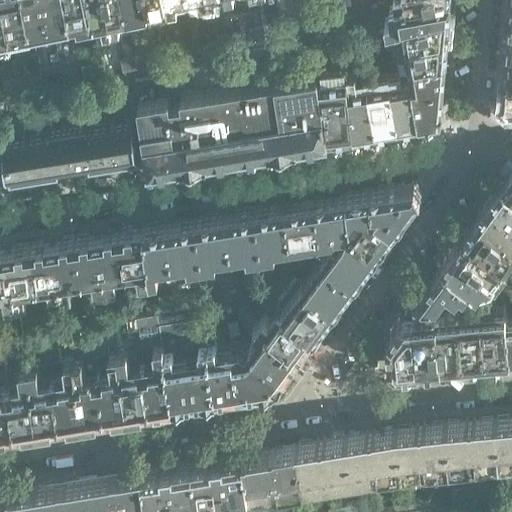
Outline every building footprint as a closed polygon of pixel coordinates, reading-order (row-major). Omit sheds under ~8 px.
[(0,0),(0,30),(11,28),(5,0),(0,0)] [(25,0),(5,0),(11,28),(30,24),(25,0)] [(51,20),(46,0),(25,0),(30,24),(51,20)] [(71,16),(67,0),(46,0),(51,20),(71,16)] [(92,14),(88,0),(67,0),(71,16),(79,14),(79,16),(92,14)] [(112,22),(107,0),(88,0),(92,14),(102,12),(104,24),(112,22)] [(127,7),(125,0),(107,0),(112,22),(120,21),(117,9),(127,7)] [(169,6),(167,0),(158,0),(160,8),(169,6)] [(288,39),(280,0),(262,0),(263,5),(231,12),(234,27),(266,20),(271,42),(288,39)] [(370,24),(367,6),(365,0),(314,0),(321,33),(342,29),(370,24)] [(450,6),(450,0),(397,0),(399,7),(386,10),(388,20),(450,6)] [(383,21),(379,4),(370,5),(373,23),(383,21)] [(448,30),(450,6),(388,20),(390,30),(403,28),(405,37),(448,30)] [(354,129),(354,128),(347,65),(342,29),(321,33),(319,33),(320,44),(321,67),(329,132),(354,129)] [(448,30),(405,37),(399,38),(401,47),(408,45),(410,58),(446,52),(448,30)] [(159,56),(156,43),(136,47),(138,60),(159,56)] [(138,60),(136,47),(118,50),(121,63),(138,60)] [(121,63),(118,50),(100,54),(103,67),(121,63)] [(442,106),(446,52),(410,58),(413,73),(420,116),(441,112),(441,110),(440,110),(441,106),(442,106)] [(103,67),(100,54),(80,58),(82,71),(103,67)] [(376,124),(369,78),(356,80),(353,65),(347,65),(354,128),(376,124)] [(328,132),(318,68),(244,80),(246,93),(230,95),(232,108),(213,111),(212,107),(199,109),(200,114),(187,116),(182,90),(176,91),(174,77),(164,78),(162,72),(135,76),(149,161),(328,132)] [(420,116),(413,73),(390,77),(397,120),(420,116)] [(511,99),(511,73),(504,75),(502,93),(510,100),(511,99)] [(397,120),(390,77),(390,74),(369,78),(376,124),(397,120)] [(147,149),(142,117),(133,119),(133,118),(87,125),(86,120),(47,127),(48,131),(3,139),(9,171),(10,171),(10,176),(59,168),(58,163),(89,157),(90,163),(139,155),(138,150),(147,149)] [(511,159),(509,157),(500,169),(506,173),(503,178),(511,184),(511,159)] [(395,223),(421,189),(421,188),(415,178),(414,178),(373,185),(375,199),(385,198),(377,209),(395,223)] [(511,184),(503,178),(491,193),(493,194),(492,195),(496,198),(511,210),(511,184)] [(395,223),(377,209),(375,212),(368,208),(367,201),(375,199),(373,185),(347,189),(353,223),(350,223),(379,244),(395,223)] [(353,223),(347,189),(318,194),(324,230),(337,228),(341,224),(348,223),(350,223),(353,223)] [(511,210),(496,198),(492,195),(493,194),(491,193),(479,210),(481,211),(480,211),(484,214),(511,235),(511,210)] [(324,230),(318,194),(285,199),(291,235),(324,230)] [(291,235),(285,199),(256,204),(262,245),(276,242),(275,238),(291,235)] [(262,245),(256,204),(226,209),(232,245),(248,242),(248,247),(262,245)] [(232,245),(226,209),(196,214),(203,254),(217,252),(216,248),(232,245)] [(511,246),(511,235),(484,214),(480,211),(481,211),(479,210),(467,227),(505,256),(511,246)] [(203,254),(196,214),(167,219),(173,255),(188,252),(189,257),(203,254)] [(173,255),(167,219),(143,223),(151,270),(164,268),(162,257),(173,255)] [(152,277),(151,270),(143,223),(120,226),(126,264),(138,262),(141,279),(152,277)] [(356,276),(379,244),(350,223),(348,223),(346,231),(328,255),(356,276)] [(126,264),(120,226),(98,230),(106,284),(117,283),(114,266),(126,264)] [(505,256),(467,227),(454,244),(455,245),(455,244),(458,246),(493,272),(505,256)] [(106,284),(98,230),(75,234),(81,272),(93,270),(96,286),(106,284)] [(81,272),(75,234),(53,237),(62,292),(72,290),(70,274),(81,272)] [(62,292),(53,237),(31,241),(37,279),(49,277),(52,293),(62,292)] [(37,279),(31,241),(8,245),(17,299),(28,297),(25,281),(37,279)] [(493,272),(458,246),(455,244),(455,245),(454,244),(442,260),(468,279),(469,278),(476,284),(482,276),(487,280),(493,272)] [(17,299),(8,245),(0,245),(0,284),(4,284),(7,301),(17,299)] [(335,304),(356,276),(328,255),(307,283),(335,304)] [(464,284),(468,279),(442,260),(416,295),(418,298),(435,296),(436,296),(447,280),(456,287),(460,281),(464,284)] [(314,331),(335,304),(307,283),(288,310),(287,311),(314,331)] [(248,306),(268,294),(256,285),(244,287),(248,306)] [(248,306),(244,287),(229,289),(233,308),(248,306)] [(233,308),(229,289),(215,291),(219,310),(233,308)] [(219,310),(215,291),(200,294),(204,313),(219,310)] [(436,307),(435,296),(418,298),(418,301),(415,305),(414,303),(415,309),(436,307)] [(419,362),(414,312),(415,312),(415,309),(414,303),(411,301),(410,303),(411,303),(409,306),(408,306),(388,332),(391,359),(390,359),(397,364),(419,362)] [(510,350),(506,317),(505,304),(482,306),(487,352),(486,352),(486,354),(485,354),(485,355),(508,353),(508,352),(509,352),(509,350),(510,350)] [(487,352),(482,306),(459,308),(464,357),(485,355),(485,354),(486,354),(486,352),(487,352)] [(314,331),(287,311),(288,310),(283,307),(273,320),(264,314),(260,321),(300,351),(314,331)] [(464,357),(459,308),(436,310),(441,355),(441,356),(441,360),(464,357)] [(441,355),(436,310),(415,312),(414,312),(419,362),(441,360),(441,356),(441,355)] [(172,400),(159,321),(158,312),(135,315),(140,345),(150,404),(172,400)] [(217,393),(207,332),(204,313),(181,317),(194,397),(217,393)] [(137,325),(135,315),(135,316),(127,317),(128,327),(137,325)] [(194,397),(181,317),(159,321),(172,400),(194,397)] [(115,333),(113,319),(90,323),(93,336),(115,333)] [(300,351),(260,321),(248,336),(254,347),(285,370),(300,351)] [(93,336),(90,323),(68,326),(70,340),(93,336)] [(72,350),(70,340),(68,326),(46,330),(49,354),(72,350)] [(239,390),(233,350),(219,352),(215,330),(207,332),(217,393),(239,390)] [(150,404),(140,345),(96,352),(105,411),(150,404)] [(285,370),(254,347),(249,353),(243,354),(242,348),(233,350),(239,390),(271,384),(278,380),(285,370)] [(105,411),(96,352),(51,359),(60,419),(105,411)] [(60,419),(51,359),(6,367),(15,426),(60,419)] [(0,428),(15,426),(6,367),(0,367),(0,428)] [(511,413),(496,415),(499,454),(511,452),(511,413)] [(499,454),(496,415),(446,420),(449,458),(464,457),(465,462),(485,460),(485,455),(499,454)] [(449,458),(446,420),(396,424),(402,463),(414,462),(415,467),(435,465),(435,460),(449,458)] [(402,463),(396,424),(346,432),(352,471),(367,469),(368,473),(388,470),(387,465),(402,463)] [(352,471),(346,432),(297,440),(303,479),(317,477),(318,481),(338,478),(338,473),(352,471)] [(450,511),(450,502),(422,505),(409,506),(395,508),(372,511),(281,511),(280,504),(272,506),(269,489),(289,486),(288,481),(303,479),(297,440),(243,449),(249,486),(253,509),(233,511),(450,511)] [(249,486),(243,449),(192,457),(198,494),(249,486)] [(198,494),(192,457),(141,466),(147,502),(198,494)] [(148,511),(147,502),(141,466),(115,470),(121,511),(148,511)] [(121,511),(115,470),(35,483),(40,511),(121,511)] [(503,496),(502,488),(502,477),(452,482),(453,502),(503,496)] [(40,511),(35,483),(0,488),(0,511),(40,511)] [(422,505),(421,496),(408,498),(409,506),(422,505)] [(409,506),(408,498),(394,500),(395,508),(409,506)]
